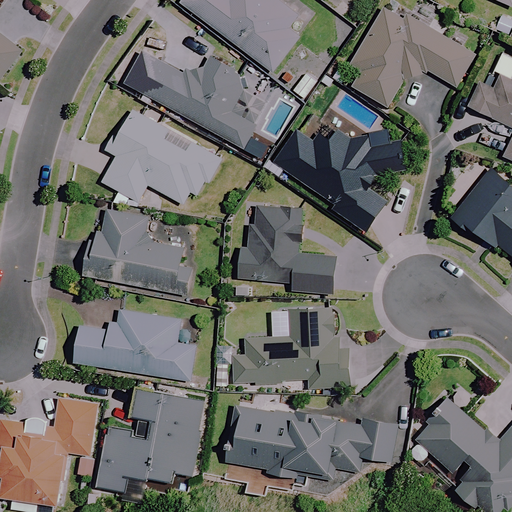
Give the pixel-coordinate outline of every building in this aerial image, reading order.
[(0,0),(0,80),(22,52),(0,35),(0,0)] [(184,0),(181,5),(272,74),(299,38),(295,35),(299,30),(310,14),(291,0),(184,0)] [(511,0),(493,0),(511,8),(511,0)] [(387,109),(403,82),(429,74),(456,90),(476,55),(410,17),(387,3),(350,66),(361,72),(351,88),(387,109)] [(227,66),(209,56),(195,81),(154,58),(136,91),(243,150),(256,126),(231,112),(245,86),(223,73),(227,66)] [(511,80),(511,82),(486,71),(468,108),(511,128),(511,138),(503,157),(511,161),(511,80)] [(316,81),(303,74),(293,92),(306,99),(316,81)] [(203,182),(208,184),(221,159),(132,112),(110,154),(116,157),(102,183),(138,202),(147,186),(183,205),(190,192),(195,195),(203,182)] [(302,135),(296,130),(272,163),(333,206),(331,209),(365,234),(387,202),(367,188),(380,175),(400,175),(401,144),(354,143),(355,136),(334,136),(302,135)] [(464,234),(468,229),(511,259),(511,188),(487,171),(453,218),(449,224),(464,234)] [(302,211),(256,206),(254,227),(246,226),(240,279),(291,284),(290,291),(331,296),(335,258),(298,254),(302,211)] [(108,211),(104,233),(90,230),(82,277),(96,280),(186,296),(188,281),(176,279),(182,250),(145,243),(149,219),(108,211)] [(233,355),(233,384),(280,384),(307,384),(307,390),(348,390),(348,339),(332,339),(333,309),(286,309),(286,337),(244,337),(244,355),(233,355)] [(105,320),(104,330),(78,326),(73,364),(190,381),(195,346),(176,343),(180,320),(121,312),(119,322),(105,320)] [(416,362),(398,360),(357,409),(355,422),(333,418),(309,416),(239,406),(230,465),(268,470),(267,474),(293,478),(294,472),(334,478),(335,470),(360,473),(362,458),(392,462),(397,432),(407,433),(416,362)] [(205,402),(137,390),(129,432),(107,429),(96,487),(127,493),(130,480),(147,483),(172,487),(175,472),(192,476),(205,402)] [(431,427),(417,445),(462,481),(455,490),(481,511),(504,511),(511,503),(511,426),(498,443),(439,395),(420,418),(431,427)] [(97,403),(58,399),(56,422),(24,419),(24,423),(8,422),(7,429),(0,428),(0,477),(1,478),(0,491),(0,496),(13,498),(12,510),(31,511),(35,511),(37,504),(59,506),(64,454),(91,457),(97,403)]
